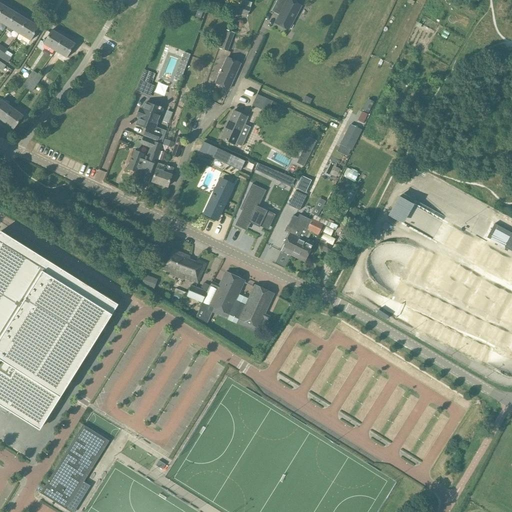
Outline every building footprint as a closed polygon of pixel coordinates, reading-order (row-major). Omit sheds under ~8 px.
[(252,3),(243,0),(240,0),(239,3),(236,2),(232,12),(247,17),(252,3)] [(277,0),(272,9),(279,13),(279,15),(275,23),(288,30),(301,6),(298,4),(298,2),(294,0),(292,0),(291,1),(290,0),(277,0)] [(15,14),(4,7),(0,13),(0,22),(1,23),(7,27),(15,14)] [(19,34),(27,21),(15,14),(7,27),(5,30),(11,33),(13,30),(19,34)] [(38,28),(27,21),(19,34),(30,41),(38,28)] [(235,33),(226,30),(219,49),(228,52),(235,33)] [(55,52),(63,38),(51,31),(43,44),(55,52)] [(75,45),(63,38),(55,52),(67,59),(75,45)] [(184,52),(178,68),(185,70),(191,55),(184,52)] [(11,58),(5,54),(1,59),(8,63),(11,58)] [(240,64),(227,58),(216,83),(229,89),(240,64)] [(33,71),(32,71),(31,73),(27,79),(32,82),(37,74),(34,72),(33,71)] [(32,82),(37,85),(42,77),(39,75),(37,74),(32,82)] [(27,90),(32,82),(27,79),(22,86),(27,90)] [(135,92),(149,97),(153,85),(140,80),(135,92)] [(37,85),(32,82),(27,90),(32,93),(37,85)] [(158,83),(155,92),(164,95),(166,86),(158,83)] [(257,95),(252,105),(263,110),(268,112),(272,101),(257,95)] [(194,100),(185,96),(182,104),(191,107),(194,100)] [(0,119),(2,121),(12,109),(1,100),(0,101),(0,119)] [(162,109),(145,103),(142,110),(140,109),(137,117),(139,118),(137,125),(146,129),(143,136),(158,142),(162,130),(155,127),(162,109)] [(12,109),(2,121),(13,130),(23,117),(12,109)] [(167,111),(163,122),(169,124),(173,113),(172,113),(167,111)] [(233,111),(221,138),(235,144),(242,147),(245,139),(238,135),(243,124),(246,117),(233,111)] [(363,123),(367,114),(361,111),(357,120),(363,123)] [(347,124),(337,152),(349,157),(360,128),(347,124)] [(184,139),(177,137),(171,156),(178,158),(184,139)] [(310,138),(297,163),(303,167),(316,141),(310,138)] [(175,142),(164,139),(162,145),(171,148),(171,146),(173,147),(175,142)] [(161,145),(153,142),(150,151),(157,154),(161,145)] [(203,142),(199,151),(226,164),(241,171),(245,162),(230,155),(203,142)] [(144,154),(135,151),(128,169),(137,172),(150,177),(156,159),(143,155),(144,154)] [(153,182),(168,187),(171,175),(173,167),(158,162),(155,170),(156,170),(153,182)] [(258,163),(255,170),(256,169),(259,171),(291,186),(294,179),(295,180),(295,179),(258,163)] [(337,176),(340,169),(333,166),(330,173),(337,176)] [(358,175),(347,169),(343,177),(355,183),(357,181),(355,180),(358,175)] [(302,177),(296,188),(305,193),(311,181),(302,177)] [(212,199),(205,215),(215,220),(224,201),(226,202),(230,193),(227,192),(230,186),(219,181),(211,199),(212,199)] [(242,211),(235,226),(236,226),(236,225),(242,228),(246,221),(249,223),(249,224),(250,222),(259,226),(262,220),(270,224),(274,215),(257,207),(265,191),(252,185),(253,184),(252,184),(240,210),(242,211)] [(325,206),(326,206),(331,209),(329,213),(342,221),(347,211),(345,209),(356,190),(351,187),(340,206),(329,200),(325,206)] [(299,211),(306,196),(295,191),(288,206),(299,211)] [(409,202),(399,196),(388,216),(398,222),(404,212),(409,202)] [(289,232),(281,250),(291,255),(304,228),(307,230),(309,225),(311,220),(299,214),(298,217),(293,215),(286,230),(289,232)] [(304,228),(291,255),(305,262),(308,254),(311,254),(314,248),(312,246),(314,243),(308,240),(312,232),(317,235),(321,237),(326,226),(336,231),(338,226),(314,215),(314,216),(312,219),(311,220),(309,225),(307,230),(304,228)] [(511,233),(494,224),(487,238),(511,251),(511,233)] [(0,405),(5,409),(39,430),(59,398),(60,398),(118,305),(0,232),(0,405)] [(190,256),(172,248),(163,269),(170,272),(168,275),(183,281),(184,277),(198,283),(206,263),(197,259),(195,261),(190,259),(190,256)] [(234,275),(233,275),(226,272),(210,306),(263,330),(268,320),(262,317),(273,294),(255,285),(245,306),(235,301),(244,280),(237,277),(237,276),(235,275),(234,275)] [(144,275),(141,284),(153,288),(157,279),(144,275)] [(207,292),(191,285),(187,296),(202,303),(207,292)] [(109,441),(83,425),(40,493),(66,510),(109,441)]
